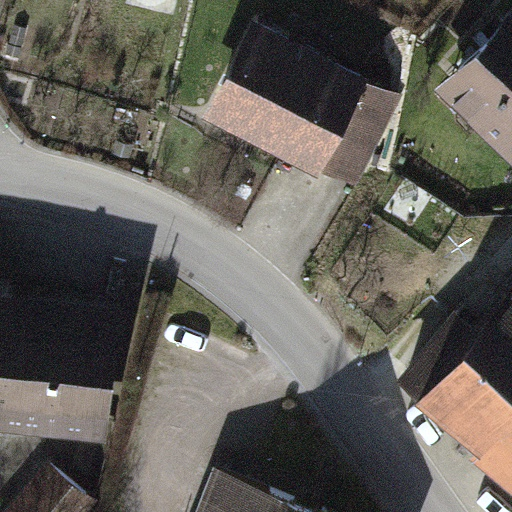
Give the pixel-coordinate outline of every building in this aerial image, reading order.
[(511,3),(434,85),(511,160),(511,3)] [(404,95),(251,17),(203,112),(357,189),(404,95)] [(127,300),(0,285),(0,424),(111,437),(127,300)] [(511,296),(482,331),(454,308),(397,376),(481,446),(474,454),(511,486),(511,296)] [(51,455),(3,511),(86,511),(100,496),(51,455)] [(349,511),(217,461),(196,511),(349,511)]
